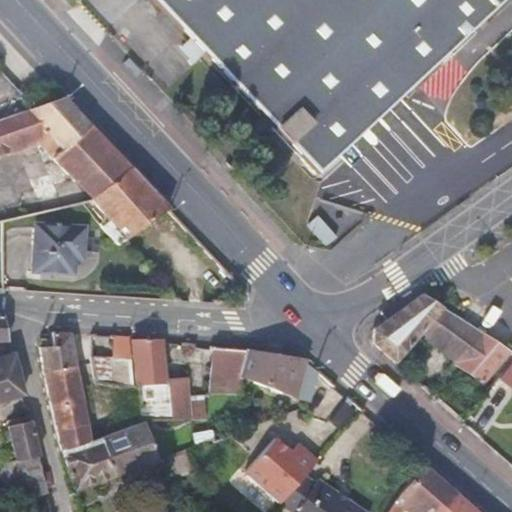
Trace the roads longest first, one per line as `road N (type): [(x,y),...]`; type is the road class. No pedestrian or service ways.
road 1 (secondary): [(12,0),(306,317)]
road 2 (residential): [(0,302),(235,323),(306,317)]
road 3 (secondary): [(306,317),(511,505)]
road 4 (tertiary): [(306,317),(357,300),(511,196)]
